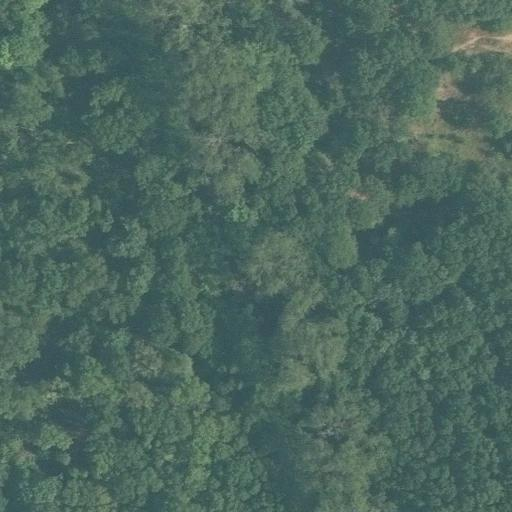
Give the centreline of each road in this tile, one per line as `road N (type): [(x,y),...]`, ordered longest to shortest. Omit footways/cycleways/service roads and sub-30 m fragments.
road 1 (unknown): [(22,0),(198,376),(218,451),(247,511)]
road 2 (track): [(147,0),(309,511)]
